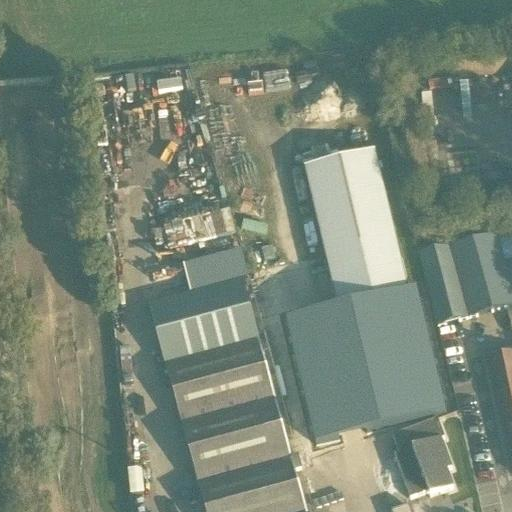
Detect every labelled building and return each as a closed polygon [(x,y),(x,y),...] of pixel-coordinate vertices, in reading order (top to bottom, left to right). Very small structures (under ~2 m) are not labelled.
[(338,310),(408,294),(375,155),(305,172),(338,310)] [(511,293),(504,263),(496,236),(423,257),(443,329),(511,309),(511,293)] [(206,511),(304,511),(307,511),(294,469),(313,465),(309,452),(310,452),(309,451),(291,456),(242,281),(149,306),(206,511)] [(511,376),(492,381),(500,419),(503,419),(511,460),(511,376)] [(399,454),(396,455),(411,498),(428,492),(430,497),(441,494),(454,489),(448,471),(453,469),(442,440),(445,438),(438,419),(392,436),(399,454)]
